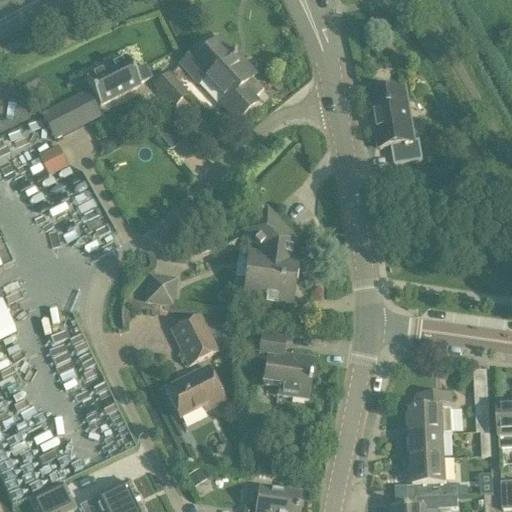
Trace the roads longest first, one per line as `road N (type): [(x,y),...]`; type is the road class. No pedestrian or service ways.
road 1 (unclassified): [(179,511),(94,336),(100,286),(271,121),(335,101)]
road 2 (tertiary): [(335,101),(371,324)]
road 3 (tertiary): [(371,324),(334,511)]
road 4 (residential): [(371,324),(511,345)]
